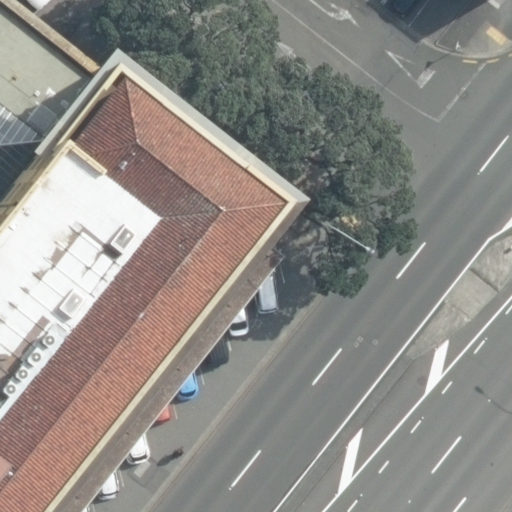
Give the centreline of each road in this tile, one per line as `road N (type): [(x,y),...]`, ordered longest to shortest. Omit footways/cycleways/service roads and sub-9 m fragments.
road 1 (primary): [(212,511),(483,166)]
road 2 (primary): [(511,403),(423,511)]
